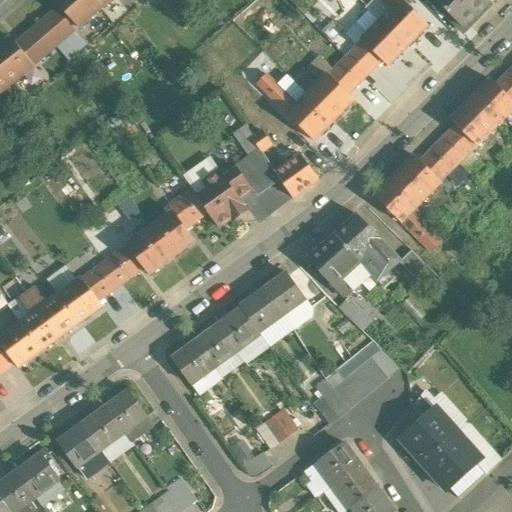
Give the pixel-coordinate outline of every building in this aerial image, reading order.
[(101,11),(91,0),(56,0),(54,2),(59,7),(78,29),(79,30),(101,11)] [(91,0),(101,11),(112,0),(91,0)] [(400,1),(398,0),(380,0),(391,10),(400,1)] [(428,26),(401,0),(400,0),(391,10),(381,21),(408,47),(428,26)] [(489,3),(486,0),(434,0),(462,29),(489,3)] [(59,7),(37,26),(56,48),(78,29),(59,7)] [(408,47),(381,21),(361,41),(362,42),(383,62),(388,67),(408,47)] [(56,48),(37,26),(16,44),(34,67),(56,48)] [(11,38),(0,46),(0,70),(12,86),(34,68),(34,67),(16,44),(11,38)] [(383,62),(362,42),(346,59),(366,79),(383,62)] [(366,79),(346,59),(329,77),(348,96),(366,79)] [(511,69),(495,87),(511,103),(511,69)] [(0,94),(12,86),(0,70),(0,94)] [(297,107),(266,76),(257,86),(288,116),(297,107)] [(329,77),(327,76),(308,96),(335,122),(354,102),(348,96),(329,77)] [(491,82),(470,103),(495,128),(511,111),(511,103),(495,87),(491,82)] [(335,122),(308,96),(297,107),(288,116),(287,117),(314,143),(335,122)] [(495,128),(470,103),(450,122),(455,127),(475,147),(476,148),(495,128)] [(455,127),(436,145),(456,164),(475,147),(455,127)] [(272,147),(261,132),(253,138),(262,154),(272,147)] [(253,138),(227,156),(237,170),(238,170),(262,154),(253,138)] [(436,145),(419,163),(438,183),(456,164),(436,145)] [(262,154),(238,170),(251,190),(275,174),(262,154)] [(301,156),(275,174),(293,200),(319,181),(301,156)] [(473,156),(460,166),(467,176),(480,166),(473,156)] [(414,158),(393,179),(419,205),(439,184),(419,163),(414,158)] [(237,170),(224,179),(220,173),(202,185),(207,192),(198,198),(209,214),(208,215),(218,229),(232,219),(234,223),(248,213),(239,200),(252,191),(238,170),(237,170)] [(393,179),(373,199),(399,225),(419,205),(393,179)] [(192,189),(167,208),(170,212),(172,211),(186,231),(208,215),(209,214),(198,198),(192,189)] [(170,212),(149,228),(171,259),(195,243),(186,231),(172,211),(170,212)] [(358,217),(337,237),(359,261),(368,253),(380,242),(358,217)] [(440,246),(419,224),(415,228),(411,225),(405,231),(430,256),(440,246)] [(171,259),(149,228),(125,246),(126,248),(142,269),(148,277),(171,259)] [(337,237),(310,261),(346,299),(371,274),(359,261),(337,237)] [(126,248),(104,264),(120,286),(142,269),(126,248)] [(417,276),(428,263),(415,252),(404,264),(417,276)] [(387,273),(368,253),(359,261),(371,274),(378,282),(387,273)] [(120,286),(104,264),(81,280),(97,302),(120,286)] [(288,275),(265,292),(284,318),(307,302),(288,275)] [(80,279),(57,297),(59,299),(77,325),(101,307),(97,302),(81,280),(80,279)] [(60,338),(77,325),(59,299),(48,308),(34,289),(28,294),(60,338)] [(265,292),(241,308),(261,335),(284,318),(265,292)] [(41,351),(60,338),(28,294),(20,300),(33,318),(23,325),(41,351)] [(350,298),(341,308),(365,331),(375,321),(350,298)] [(242,310),(219,326),(238,353),(261,337),(242,310)] [(41,351),(23,325),(21,323),(0,337),(0,346),(13,364),(16,369),(41,351)] [(219,326),(196,343),(215,370),(238,353),(219,326)] [(196,343),(172,360),(192,387),(215,370),(196,343)] [(0,346),(0,373),(13,364),(0,346)] [(386,378),(372,360),(362,368),(377,386),(386,378)] [(377,386),(362,368),(353,375),(368,393),(377,386)] [(344,382),(337,373),(327,381),(335,390),(344,382)] [(368,393),(353,375),(344,382),(359,400),(368,393)] [(327,381),(317,390),(324,398),(325,397),(335,390),(327,381)] [(359,400),(344,382),(335,390),(350,408),(359,400)] [(335,390),(325,397),(340,416),(350,408),(335,390)] [(148,419),(130,392),(107,408),(125,435),(148,419)] [(324,398),(315,406),(329,424),(340,416),(325,397),(324,398)] [(420,397),(398,426),(406,435),(433,411),(420,397)] [(107,408),(84,425),(103,452),(125,435),(107,408)] [(406,435),(400,441),(423,466),(459,434),(436,409),(433,411),(406,435)] [(298,430),(284,410),(274,417),(288,437),(298,430)] [(288,437),(274,417),(265,424),(279,444),(288,437)] [(265,424),(256,431),(270,450),(279,444),(265,424)] [(84,425),(60,442),(79,469),(103,452),(84,425)] [(459,434),(423,466),(446,491),(449,489),(475,465),(481,459),(459,434)] [(343,444),(317,462),(334,485),(360,466),(343,444)] [(265,452),(246,465),(254,477),(273,464),(265,452)] [(60,483),(41,457),(19,474),(37,498),(60,483)] [(475,465),(449,489),(458,499),(485,475),(475,465)] [(360,466),(334,485),(352,509),(378,490),(360,466)] [(19,474),(0,486),(0,496),(11,511),(19,511),(37,498),(19,474)] [(393,511),(378,490),(352,509),(353,511),(393,511)] [(182,511),(169,493),(161,499),(170,511),(182,511)] [(11,511),(0,496),(0,511),(11,511)] [(170,511),(161,499),(152,506),(156,511),(170,511)]
